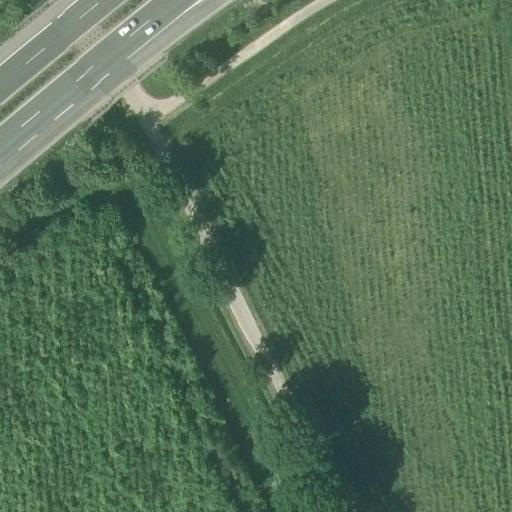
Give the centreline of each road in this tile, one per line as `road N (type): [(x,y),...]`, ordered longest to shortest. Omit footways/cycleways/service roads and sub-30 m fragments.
road 1 (motorway): [(0,144),(176,0)]
road 2 (motorway): [(105,0),(0,87)]
